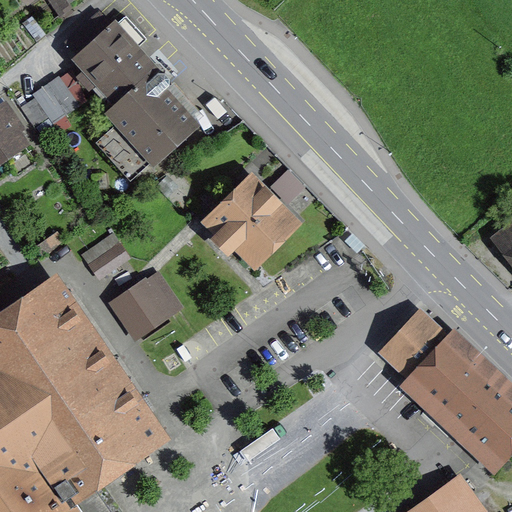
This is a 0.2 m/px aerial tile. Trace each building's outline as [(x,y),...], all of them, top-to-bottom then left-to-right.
[(73,0),(47,0),(59,17),(72,8),(69,3),(73,0)] [(154,159),(192,125),(162,92),(169,86),(170,79),(165,73),(157,73),(156,75),(134,50),(146,39),(125,16),(113,27),(100,13),(66,43),(116,98),(108,105),(113,111),(110,115),(114,120),(117,118),(121,122),(98,143),(130,178),(153,158),(154,159)] [(45,34),(32,16),(23,23),(36,41),(45,34)] [(59,80),(23,103),(49,142),(85,119),(59,80)] [(0,168),(32,148),(5,108),(0,111),(0,168)] [(290,225),(248,182),(206,223),(217,234),(215,237),(229,251),(240,240),(257,257),(290,225)] [(511,222),(490,237),(511,269),(511,222)] [(110,251),(90,265),(99,278),(120,264),(110,251)] [(137,333),(166,313),(145,283),(116,303),(137,333)] [(0,511),(112,511),(108,506),(92,482),(160,435),(56,285),(0,322),(0,511)] [(420,378),(413,384),(416,387),(417,386),(427,395),(422,400),(428,406),(433,401),(478,443),(471,450),(487,465),(511,438),(511,397),(453,342),(449,347),(440,339),(443,336),(431,325),(420,314),(385,351),(408,373),(411,370),(420,378)] [(483,511),(459,479),(413,511),(483,511)]
